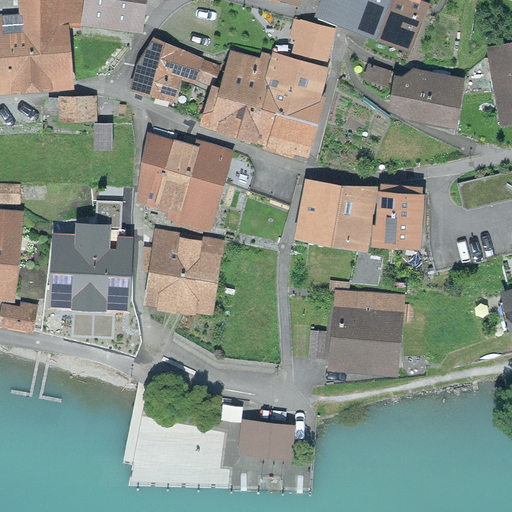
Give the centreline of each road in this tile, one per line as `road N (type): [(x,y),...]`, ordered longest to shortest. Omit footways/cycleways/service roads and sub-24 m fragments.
road 1 (residential): [(154,365),(289,399),(281,274),(308,168)]
road 2 (residential): [(154,365),(139,299),(139,123),(117,84)]
road 3 (residential): [(308,168),(117,84)]
road 4 (residential): [(511,153),(380,179),(308,168)]
road 5 (residential): [(0,332),(154,365)]
